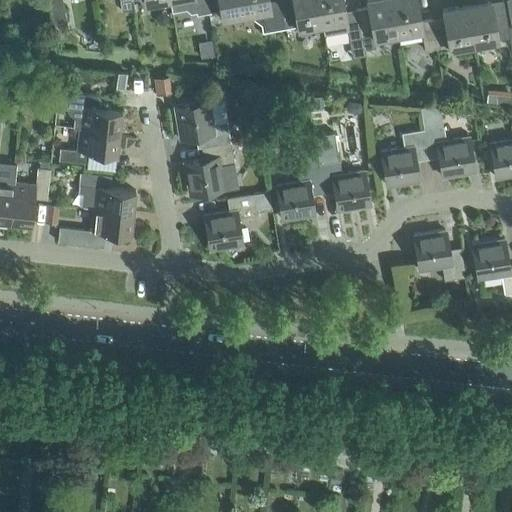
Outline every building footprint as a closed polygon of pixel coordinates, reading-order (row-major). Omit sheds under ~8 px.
[(49,0),(54,26),(66,23),(61,0),(49,0)] [(135,11),(132,0),(120,0),(119,0),(121,11),(130,10),(130,12),(135,11)] [(169,0),(171,11),(186,9),(190,13),(195,12),(196,15),(208,13),(205,0),(169,0)] [(205,0),(208,13),(220,11),(221,18),(246,13),(261,24),(262,32),(273,30),(285,27),(279,0),(273,0),(268,1),(267,0),(205,0)] [(322,27),(317,0),(279,0),(285,27),(297,25),(298,32),(322,27)] [(361,40),(356,9),(344,11),(341,0),(317,0),(322,27),(345,22),(349,43),(361,40)] [(397,36),(390,0),(366,0),(367,7),(356,9),(361,40),(373,38),(374,41),(397,36)] [(415,0),(390,0),(397,36),(421,31),(425,52),(437,49),(431,19),(420,21),(415,0)] [(502,0),(496,0),(490,1),(490,0),(466,5),(473,45),(498,40),(498,39),(509,37),(507,27),(502,0)] [(473,45),(466,5),(442,9),(443,17),(431,19),(437,49),(449,47),(450,49),(473,45)] [(198,42),(201,57),(213,54),(211,40),(198,42)] [(155,80),(158,96),(171,94),(168,78),(155,80)] [(79,127),(119,131),(121,109),(102,106),(103,102),(98,95),(59,90),(57,103),(67,104),(67,109),(74,119),(73,127),(79,127)] [(322,97),(309,97),(310,112),(323,111),(322,97)] [(29,113),(31,100),(23,99),(21,112),(29,113)] [(231,141),(227,120),(224,100),(210,102),(209,100),(174,106),(179,137),(195,135),(197,147),(201,146),(231,141)] [(362,110),(363,106),(360,102),(351,101),(347,104),(346,108),(350,112),(359,113),(362,110)] [(442,125),(438,103),(421,106),(425,128),(442,125)] [(511,123),(509,124),(511,138),(489,142),(495,177),(511,173),(511,123)] [(446,139),(444,129),(444,125),(442,125),(425,128),(422,128),(427,158),(439,156),(443,176),(474,170),(468,135),(446,139)] [(116,153),(119,131),(79,127),(77,149),(60,147),(59,159),(85,162),(87,150),(116,153)] [(427,158),(422,128),(401,132),(404,146),(381,150),(387,185),(419,180),(415,160),(427,158)] [(338,210),(369,204),(364,169),(341,172),(334,131),(314,134),(317,153),(319,166),(318,166),(323,192),(335,190),(338,210)] [(234,162),(231,141),(201,146),(203,158),(183,161),(189,193),(224,187),(220,164),(234,162)] [(319,166),(317,153),(305,156),(308,168),(318,166),(319,166)] [(35,183),(14,181),(10,220),(32,223),(35,193),(47,194),(50,168),(37,166),(35,183)] [(318,166),(308,168),(297,170),(299,180),(276,183),(282,219),(314,214),(311,194),(323,192),(318,166)] [(80,171),(78,184),(77,192),(84,193),(83,206),(93,207),(133,211),(135,189),(105,186),(107,174),(80,171)] [(0,219),(10,220),(14,181),(0,179),(0,219)] [(265,190),(253,192),(255,204),(267,202),(265,190)] [(257,214),(255,204),(253,192),(228,197),(230,209),(204,213),(210,249),(242,243),(237,217),(257,214)] [(45,223),(58,224),(60,206),(47,204),(45,223)] [(130,233),(133,211),(93,207),(90,229),(59,226),(58,241),(99,245),(100,230),(130,233)] [(442,279),(464,276),(459,246),(447,248),(444,228),(412,234),(418,269),(440,265),(442,279)] [(502,294),(511,292),(511,265),(507,267),(502,237),(471,242),(476,278),(499,274),(502,294)]
